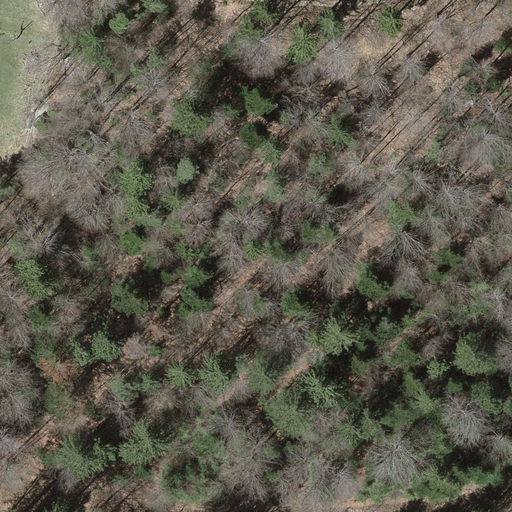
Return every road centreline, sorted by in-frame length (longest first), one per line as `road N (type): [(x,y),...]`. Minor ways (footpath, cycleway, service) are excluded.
road 1 (track): [(0,503),(55,491),(184,511)]
road 2 (track): [(335,511),(511,495)]
